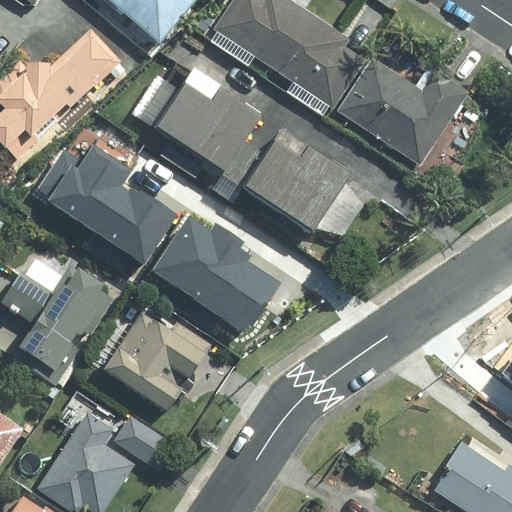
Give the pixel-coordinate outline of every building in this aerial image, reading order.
[(110,0),(163,44),(200,0),(110,0)] [(234,0),(215,29),(335,109),(368,60),(348,46),(353,39),(293,0),(234,0)] [(124,62),(92,29),(54,65),(54,64),(30,63),(30,77),(28,74),(0,99),(0,100),(9,110),(0,117),(0,139),(20,161),(124,62)] [(426,92),(374,58),(338,111),(423,168),(473,93),(440,71),(426,92)] [(159,126),(237,179),(256,148),(249,143),(266,117),(196,71),(159,126)] [(268,156),(256,148),(237,179),(319,233),(356,175),(286,129),(268,156)] [(36,192),(142,258),(171,212),(120,180),(127,168),(89,144),(81,157),(64,146),(36,192)] [(152,263),(259,330),(288,283),(237,251),(244,240),(205,216),(197,229),(181,218),(152,263)] [(54,292),(23,272),(3,303),(38,325),(17,358),(58,387),(82,349),(75,345),(81,335),(88,340),(115,300),(105,293),(109,285),(83,269),(81,272),(71,265),(54,292)] [(208,354),(143,312),(119,349),(121,351),(107,372),(171,414),(187,390),(179,385),(185,376),(191,380),(208,354)] [(100,397),(119,409),(128,396),(109,384),(100,397)] [(55,386),(49,394),(55,399),(61,390),(55,386)] [(0,473),(28,431),(0,412),(0,473)] [(117,430),(90,412),(39,490),(72,511),(80,511),(84,506),(93,511),(107,511),(138,465),(107,445),(117,430)] [(134,413),(115,441),(161,472),(180,444),(134,413)] [(506,471),(464,442),(448,466),(452,469),(437,490),(468,511),(511,511),(511,464),(506,471)] [(46,511),(26,497),(16,511),(54,511),(48,508),(46,511)]
